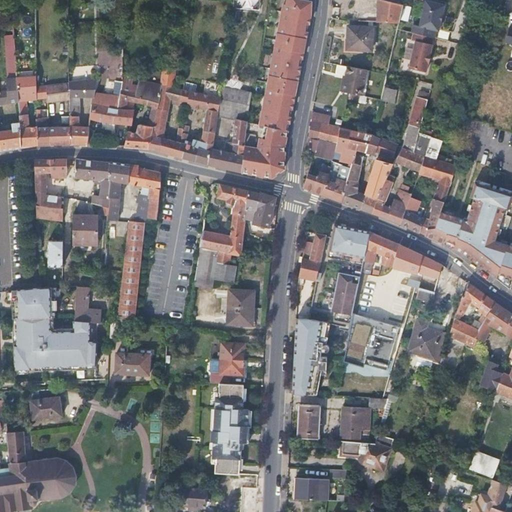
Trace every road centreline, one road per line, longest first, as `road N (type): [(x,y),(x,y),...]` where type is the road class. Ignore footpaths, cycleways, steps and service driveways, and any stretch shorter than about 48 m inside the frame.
road 1 (residential): [(290,191),(270,511)]
road 2 (residential): [(290,191),(141,157),(34,152),(0,160)]
road 3 (residential): [(511,299),(448,256),(290,191)]
road 4 (unclassified): [(323,0),(290,191)]
